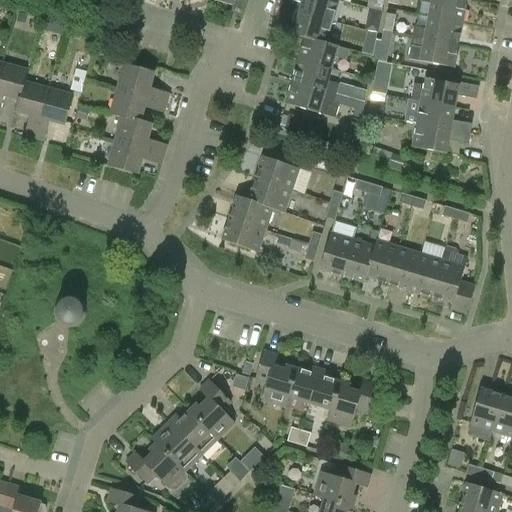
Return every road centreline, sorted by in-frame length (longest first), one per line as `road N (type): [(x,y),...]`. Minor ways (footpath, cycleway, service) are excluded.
road 1 (residential): [(427,360),(198,292)]
road 2 (residential): [(79,483),(93,441),(178,365),(198,292)]
road 3 (residential): [(144,238),(178,176),(201,90),(247,44)]
road 4 (residential): [(389,511),(427,360)]
road 5 (residential): [(144,238),(0,184)]
road 6 (residential): [(511,269),(503,175),(511,131)]
road 7 (residential): [(247,44),(124,11)]
